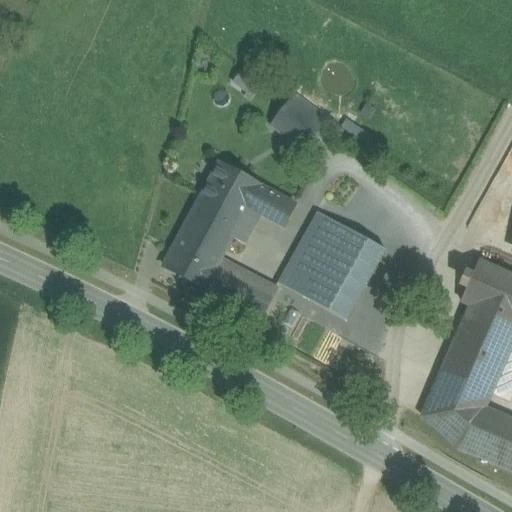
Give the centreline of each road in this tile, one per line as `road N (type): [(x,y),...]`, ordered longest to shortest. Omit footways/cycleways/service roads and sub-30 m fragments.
road 1 (secondary): [(0,261),(141,325),(375,456)]
road 2 (residential): [(375,456),(388,432),(400,315),(511,118)]
